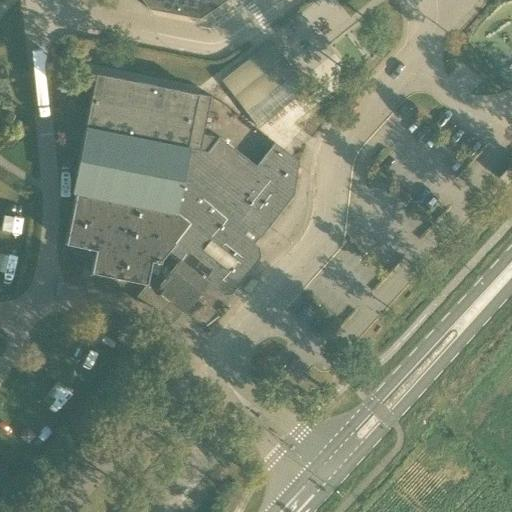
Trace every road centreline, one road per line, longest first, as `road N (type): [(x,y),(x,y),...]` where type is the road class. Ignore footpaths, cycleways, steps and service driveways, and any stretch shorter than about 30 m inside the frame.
road 1 (secondary): [(511,253),(272,511)]
road 2 (secondary): [(306,511),(511,285)]
